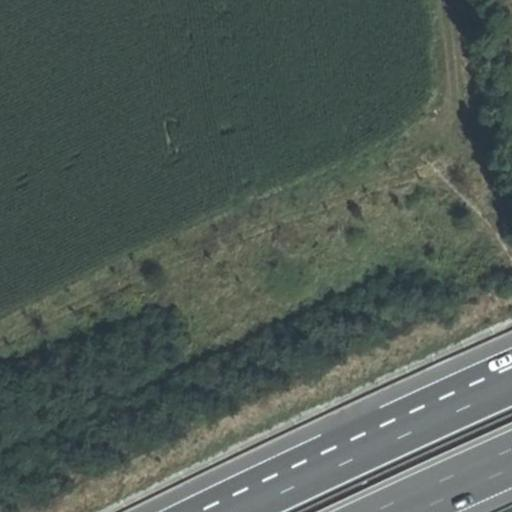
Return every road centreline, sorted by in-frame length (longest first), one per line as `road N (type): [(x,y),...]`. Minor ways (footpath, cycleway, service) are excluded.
road 1 (motorway): [(511,388),(240,511)]
road 2 (motorway): [(373,511),(511,448)]
